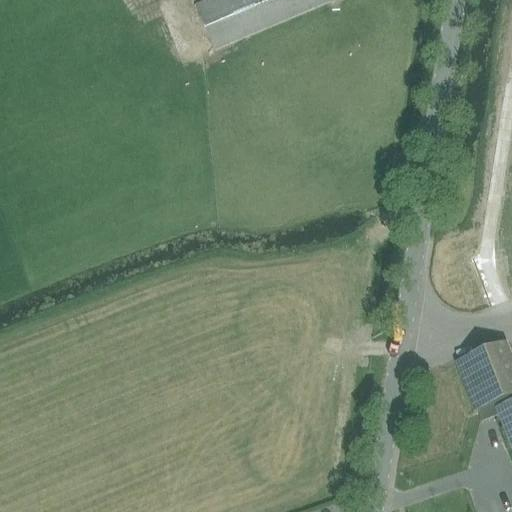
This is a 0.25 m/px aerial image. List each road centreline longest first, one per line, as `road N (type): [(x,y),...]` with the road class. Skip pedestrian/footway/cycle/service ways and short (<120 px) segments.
road 1 (tertiary): [(374,511),(467,0)]
road 2 (unknown): [(398,359),(511,321)]
